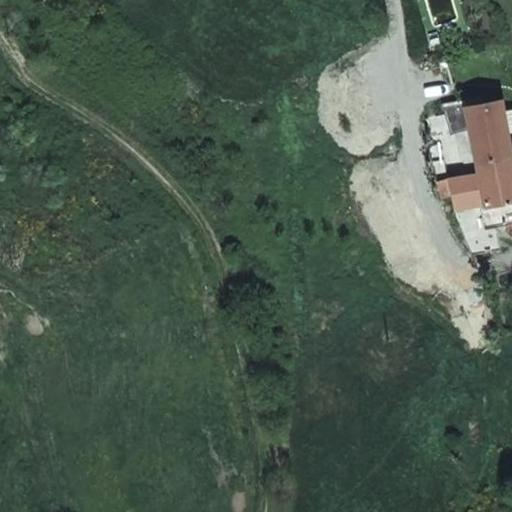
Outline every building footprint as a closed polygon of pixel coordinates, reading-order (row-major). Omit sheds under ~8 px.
[(487,47),(486,45),(484,39),(477,41),(479,49),(487,47)] [(476,166),(511,158),(511,155),(507,132),(502,109),(500,99),(483,101),(482,93),(443,102),(448,127),(467,123),(476,166)] [(511,106),(502,109),(507,132),(511,131),(511,106)] [(511,158),(476,166),(478,174),(484,205),(456,211),(462,224),(473,254),(500,248),(495,227),(511,223),(511,158)] [(456,211),(484,205),(478,174),(450,179),(452,196),(456,211)] [(440,198),(452,196),(450,179),(434,183),(440,198)]
